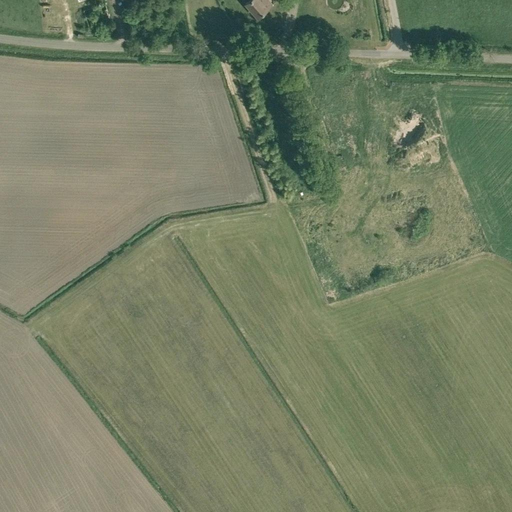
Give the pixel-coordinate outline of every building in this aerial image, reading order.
[(257,16),(268,7),(268,6),(271,3),(268,0),(244,0),(246,2),(245,3),(257,16)] [(111,21),(105,3),(84,10),(89,28),(111,21)] [(489,242),(463,173),(438,182),(463,252),(489,242)] [(426,191),(383,207),(394,235),(399,234),(412,268),(433,261),(434,263),(450,257),(426,191)] [(340,205),(311,217),(317,231),(346,220),(340,205)] [(373,215),(349,224),(363,262),(388,253),(386,248),(375,252),(372,244),(382,240),(373,215)] [(344,272),(364,266),(360,254),(341,260),(344,272)]
